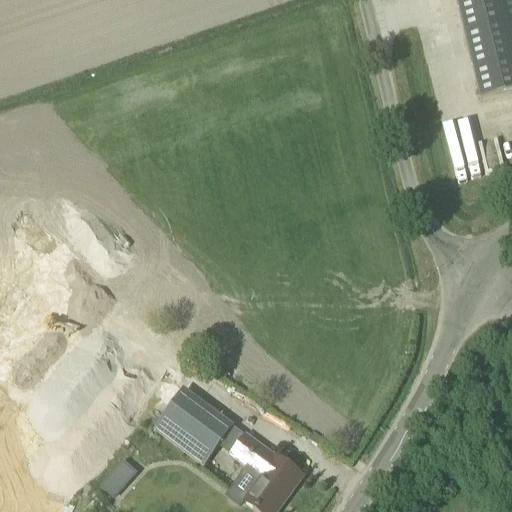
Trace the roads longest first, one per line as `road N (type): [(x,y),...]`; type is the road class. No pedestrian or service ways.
road 1 (unclassified): [(475,283),(418,223),(364,0)]
road 2 (unclassified): [(347,511),(391,451),(475,283)]
